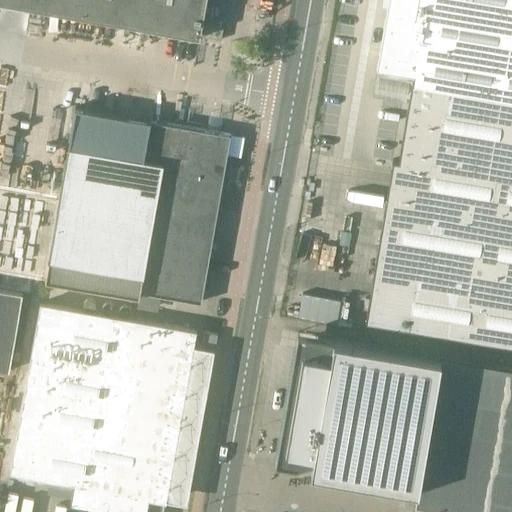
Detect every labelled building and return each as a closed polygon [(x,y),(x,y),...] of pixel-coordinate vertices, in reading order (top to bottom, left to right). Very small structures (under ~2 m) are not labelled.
[(0,0),(199,35),(205,0),(0,0)] [(376,92),(409,98),(480,110),(511,115),(511,0),(387,0),(376,66),(380,66),(376,92)] [(221,30),(204,27),(203,36),(220,39),(221,30)] [(158,184),(162,166),(142,162),(149,120),(101,111),(104,96),(78,91),(49,260),(44,285),(138,302),(139,295),(140,292),(139,291),(158,184)] [(511,115),(480,110),(409,98),(399,160),(393,159),(366,320),(511,344),(511,115)] [(231,134),(149,120),(142,162),(162,166),(158,184),(220,195),(231,134)] [(139,291),(140,292),(201,302),(220,195),(158,184),(139,291)] [(0,369),(8,371),(22,294),(0,290),(0,369)] [(10,472),(74,484),(70,504),(115,511),(163,511),(196,330),(41,303),(10,472)] [(288,409),(279,455),(300,459),(315,455),(312,469),(395,483),(397,493),(418,489),(418,488),(441,355),(304,332),(288,409)] [(511,511),(511,367),(441,355),(418,488),(418,489),(416,504),(463,511),(462,511),(511,511)]
